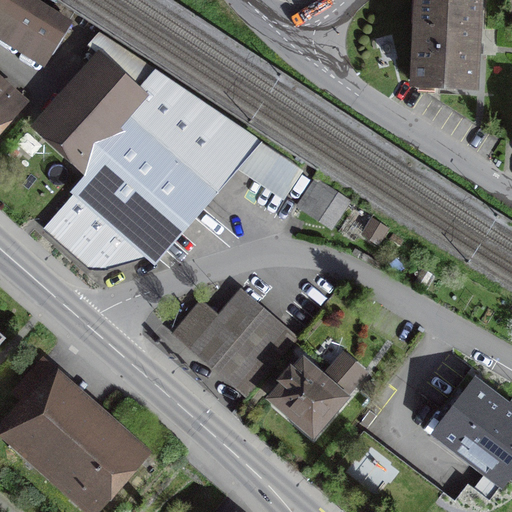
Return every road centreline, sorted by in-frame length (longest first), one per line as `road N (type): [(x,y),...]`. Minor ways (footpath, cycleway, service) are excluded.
road 1 (residential): [(87,325),(144,293),(293,257),(351,272),(511,358)]
road 2 (primary): [(87,325),(296,511)]
road 3 (residential): [(295,50),(356,99),(511,194)]
